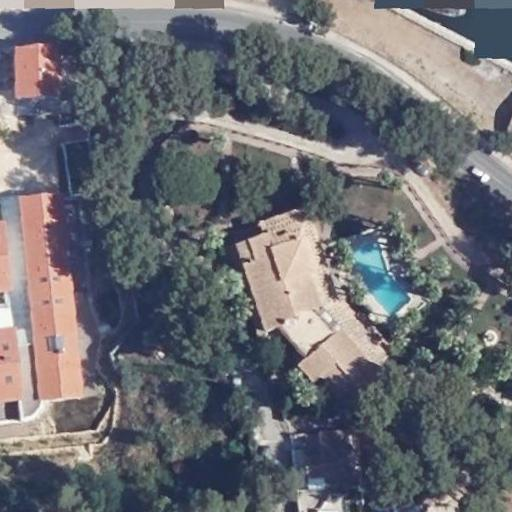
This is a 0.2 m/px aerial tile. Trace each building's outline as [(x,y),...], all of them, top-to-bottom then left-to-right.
[(66,99),(64,49),(18,51),(19,69),(20,100),(66,99)] [(19,69),(18,51),(6,53),(2,70),(19,69)] [(87,399),(65,198),(20,202),(35,330),(20,331),(17,330),(0,331),(0,426),(7,426),(21,425),(31,420),(37,416),(43,409),(44,402),(87,399)] [(267,224),(271,237),(280,235),(283,240),(298,235),(303,246),(321,241),(309,212),(267,224)] [(0,292),(15,291),(9,223),(0,223),(0,292)] [(342,302),(321,241),(303,246),(298,235),(283,240),(280,235),(271,237),(236,249),(267,335),(279,331),(306,363),(300,370),(317,390),(325,385),(351,416),(403,372),(342,302)] [(511,337),(511,297),(503,305),(511,337)] [(365,483),(361,433),(322,435),(323,451),(323,460),(315,461),(314,467),(308,470),(308,479),(314,482),(327,481),(329,477),(341,477),(340,485),(365,483)] [(310,436),(311,452),(323,451),(322,435),(310,436)] [(300,511),(367,511),(366,492),(298,490),(300,511)]
